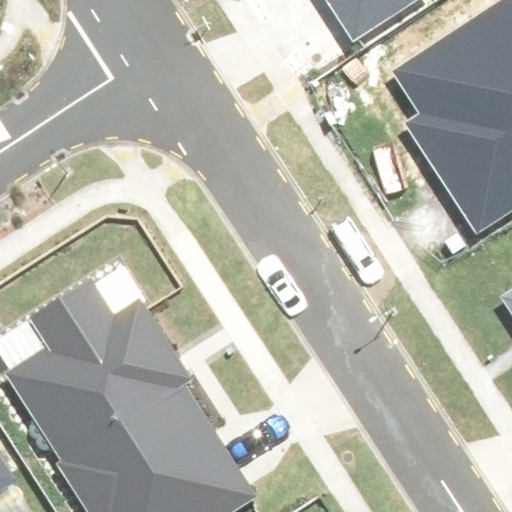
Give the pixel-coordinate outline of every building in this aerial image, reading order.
[(325,0),(354,44),(423,0),(325,0)] [(511,3),(392,81),(418,120),(407,127),(478,237),(511,214),(511,3)] [(118,337),(88,290),(34,326),(61,365),(13,397),(89,511),(237,511),(248,505),(174,394),(191,383),(148,317),(118,337)] [(511,298),(496,309),(511,333),(511,298)] [(0,511),(0,490),(11,483),(0,465),(0,511)]
